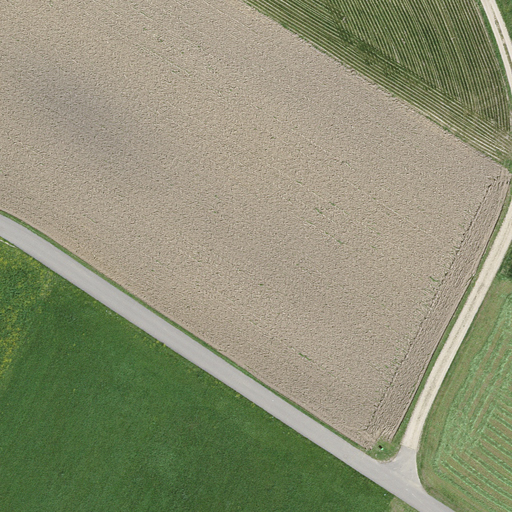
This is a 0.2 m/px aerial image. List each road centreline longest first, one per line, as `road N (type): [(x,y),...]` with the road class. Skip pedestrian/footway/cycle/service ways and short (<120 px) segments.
road 1 (residential): [(441,511),(0,222)]
road 2 (track): [(392,480),(511,225)]
